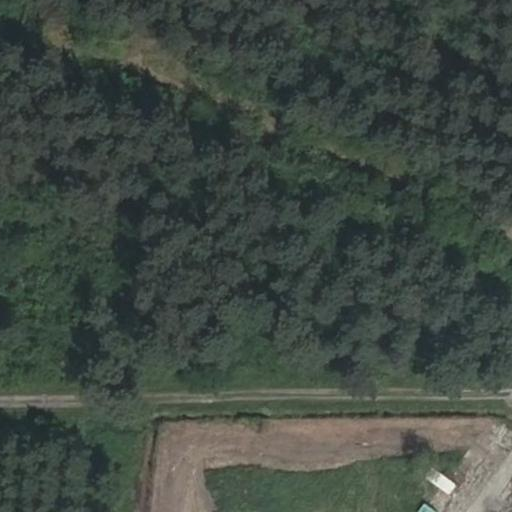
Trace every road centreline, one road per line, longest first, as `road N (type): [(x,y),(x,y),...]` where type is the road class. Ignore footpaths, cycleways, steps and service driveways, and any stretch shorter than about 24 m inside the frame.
road 1 (track): [(0,6),(511,241)]
road 2 (track): [(0,401),(511,395)]
